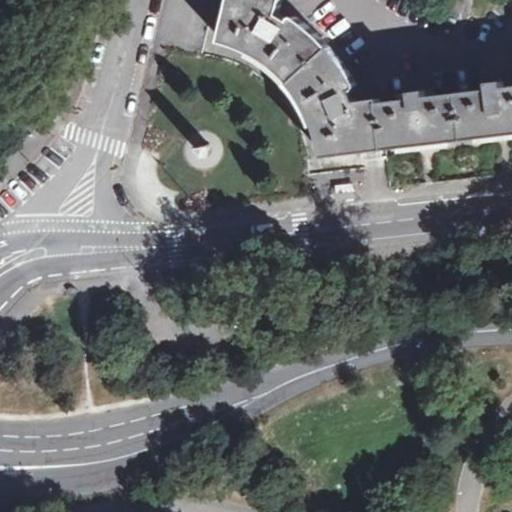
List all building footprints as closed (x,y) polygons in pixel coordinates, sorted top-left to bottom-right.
[(325,157),(386,150),(379,97),(358,100),(353,90),(358,86),(352,77),(345,64),(336,53),(327,43),(317,32),(307,24),(296,16),(291,21),(281,15),(284,0),(232,0),(223,41),(237,45),(252,51),(267,59),(272,64),(282,72),(292,82),(299,92),(306,103),(315,120),(319,130),(323,143),(325,157)] [(449,0),(447,8),(460,13),(464,0),(449,0)] [(386,150),(511,133),(511,86),(505,87),(504,80),(489,82),(490,89),(427,97),(427,89),(411,91),(412,98),(382,102),(382,97),(379,97),(386,150)] [(0,158),(3,162),(16,149),(0,131),(0,158)] [(331,190),(332,194),(353,192),(351,183),(330,185),(331,190)] [(247,271),(248,278),(270,275),(269,271),(269,268),(247,271)]
